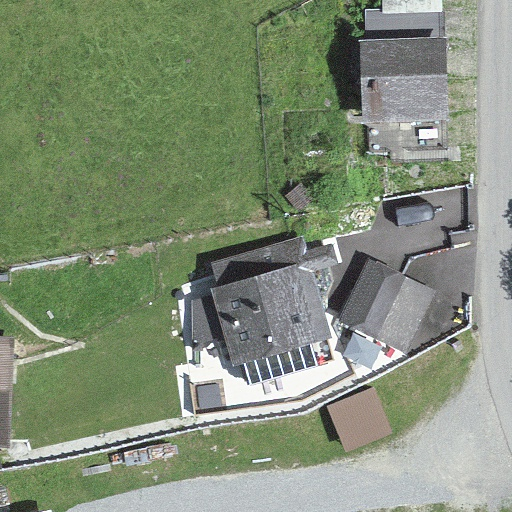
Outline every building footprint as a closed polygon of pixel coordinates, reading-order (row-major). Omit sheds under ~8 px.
[(450,0),(391,0),(392,22),(452,19),(450,0)] [(466,45),(376,47),(378,129),(468,127),(466,45)] [(335,345),(304,249),(219,276),(251,373),(335,345)] [(444,295),(383,271),(358,334),(420,358),(444,295)] [(0,330),(0,440),(15,441),(18,331),(0,330)] [(399,437),(378,396),(335,417),(356,459),(399,437)]
